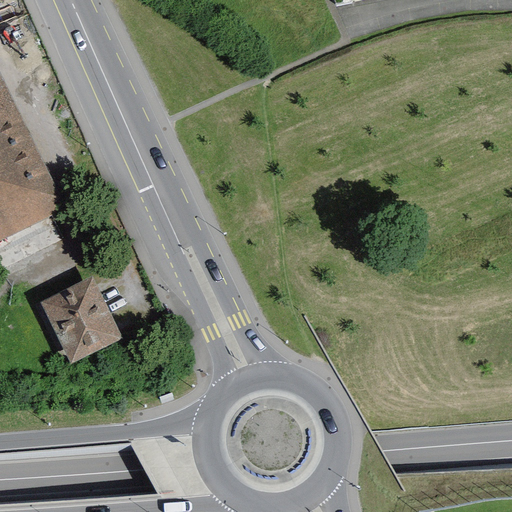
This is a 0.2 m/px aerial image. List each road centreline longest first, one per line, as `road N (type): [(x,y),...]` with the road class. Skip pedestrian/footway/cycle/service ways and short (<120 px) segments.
road 1 (secondary): [(0,479),(386,449)]
road 2 (primary): [(278,374),(251,344),(203,245),(157,187)]
road 3 (primary): [(215,407),(158,426),(0,441)]
road 4 (primary): [(157,187),(219,352),(224,394)]
road 5 (primary): [(68,0),(157,187)]
road 6 (primary): [(101,511),(247,501)]
road 7 (primary): [(330,471),(338,437),(331,410),(314,388),(278,374)]
road 8 (secondary): [(511,440),(386,449)]
